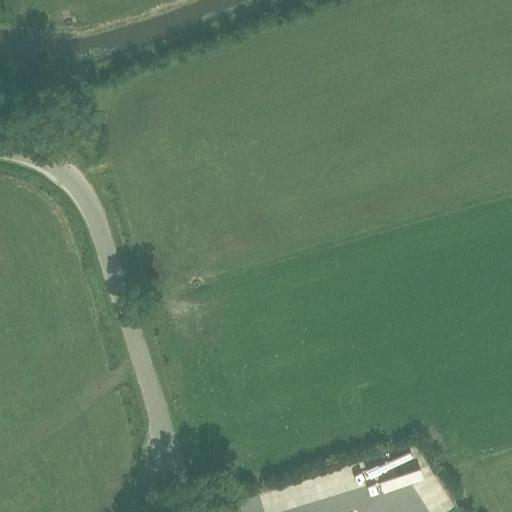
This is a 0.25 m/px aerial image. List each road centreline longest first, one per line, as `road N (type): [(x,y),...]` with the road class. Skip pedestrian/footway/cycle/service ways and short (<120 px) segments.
road 1 (unclassified): [(0,147),(48,163),(97,217),(189,511)]
road 2 (track): [(65,176),(78,157),(69,81),(303,0)]
